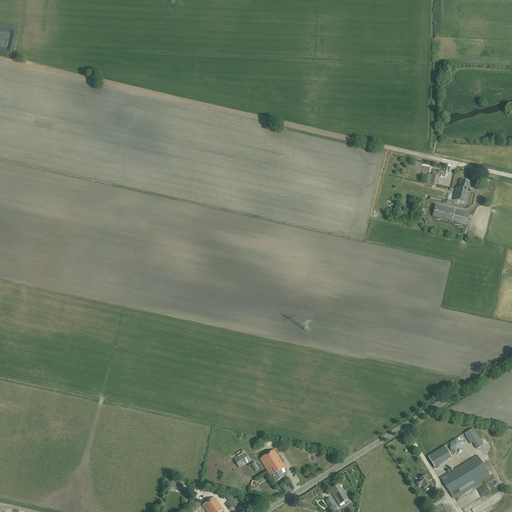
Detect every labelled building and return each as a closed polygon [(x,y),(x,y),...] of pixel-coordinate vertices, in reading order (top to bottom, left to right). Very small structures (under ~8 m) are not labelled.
[(429,184),(436,186),(438,177),(431,175),(429,184)] [(456,189),(453,200),(468,203),(470,192),(470,190),(469,190),(471,182),(460,180),(457,190),(456,189)] [(466,225),(469,214),(455,210),(435,205),(432,216),(466,225)] [(483,445),(473,427),(465,431),(467,436),(470,434),(477,448),(483,445)] [(456,452),(462,449),(461,442),(456,439),(450,443),(450,449),(456,452)] [(428,456),(435,468),(452,458),(445,446),(428,456)] [(271,476),(275,482),(284,477),(280,471),(285,468),(274,450),(260,459),(271,476)] [(239,468),(250,462),(244,453),(234,459),(239,468)] [(449,492),(486,470),(477,456),(441,478),(449,492)] [(422,485),(424,488),(428,486),(430,488),(434,486),(432,483),(431,484),(426,475),(419,480),(416,482),(419,487),(422,485)] [(180,490),(182,482),(172,480),(170,487),(180,490)] [(349,499),(343,490),(342,491),(339,485),(331,490),(333,493),(332,494),(333,496),(339,505),(349,499)] [(232,508),(238,503),(237,501),(236,501),(232,495),(227,499),(232,508)] [(220,511),(223,510),(214,498),(203,506),(206,511),(220,511)] [(330,508),(335,505),(331,498),(326,501),(330,508)]
